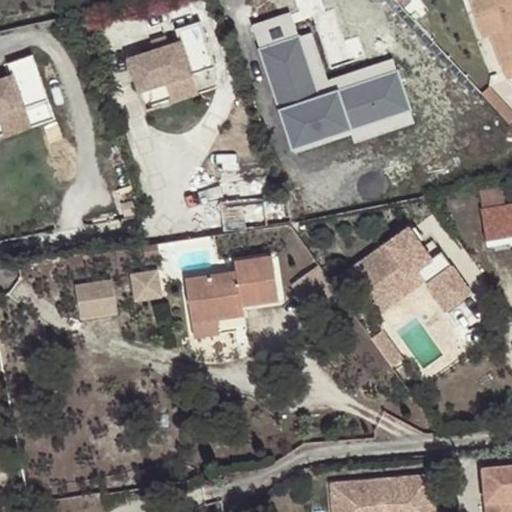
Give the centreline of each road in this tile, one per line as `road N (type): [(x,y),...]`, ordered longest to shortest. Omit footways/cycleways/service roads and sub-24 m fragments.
road 1 (residential): [(108,511),(236,487),(320,454),(511,436)]
road 2 (residential): [(0,249),(182,220)]
